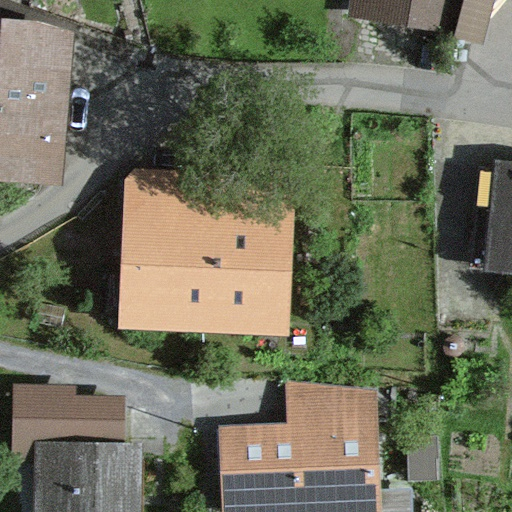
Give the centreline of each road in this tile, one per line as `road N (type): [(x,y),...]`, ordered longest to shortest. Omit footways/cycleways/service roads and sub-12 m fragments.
road 1 (residential): [(511,109),(183,79)]
road 2 (residential): [(0,229),(29,213),(183,79)]
road 3 (residential): [(183,79),(0,19)]
